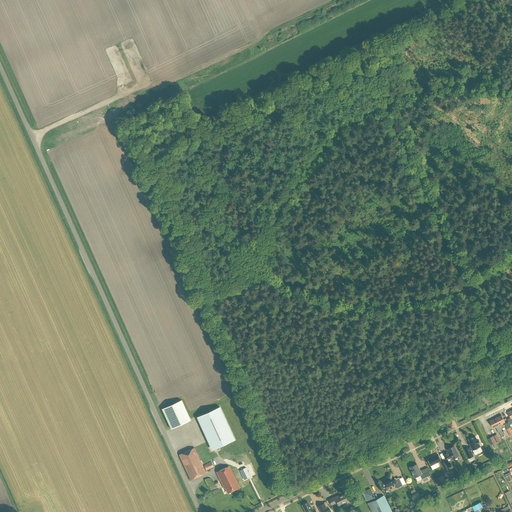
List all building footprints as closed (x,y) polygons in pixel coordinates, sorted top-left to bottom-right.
[(181,400),(162,409),(171,429),(190,420),(181,400)] [(220,407),(199,416),(215,449),(235,440),(220,407)] [(496,418),(499,425),(505,422),(502,415),(496,418)] [(499,425),(496,418),(490,421),(493,428),(496,427),(499,433),(500,433),(502,432),(499,425)] [(477,440),(475,436),(472,437),(471,437),(468,439),(470,443),(469,444),(472,450),(480,446),(478,443),(479,443),(478,439),(477,440)] [(447,458),(450,464),(455,462),(453,458),(459,456),(454,446),(447,449),(448,451),(444,454),(447,458)] [(469,447),(464,449),(468,458),(467,459),(469,462),(475,459),(469,447)] [(194,448),(179,455),(190,480),(206,473),(194,448)] [(437,454),(427,459),(430,466),(441,461),(437,454)] [(440,463),(445,472),(446,472),(448,476),(452,474),(450,469),(450,470),(445,460),(440,463)] [(211,462),(204,465),(206,470),(214,467),(211,462)] [(420,475),(420,476),(422,479),(427,477),(424,469),(420,471),(417,464),(409,467),(414,477),(420,475)] [(229,466),(216,472),(224,488),(225,488),(227,493),(239,487),(229,466)] [(246,468),(240,471),(244,480),(250,477),(246,468)] [(394,486),(394,487),(394,488),(395,488),(396,488),(396,489),(403,486),(399,477),(395,479),(394,479),(394,478),(393,475),(392,476),(391,475),(389,474),(388,475),(387,476),(388,478),(384,480),(387,487),(394,484),(395,485),(394,485),(394,486)] [(370,488),(362,493),(366,501),(368,500),(369,502),(368,503),(371,511),(392,511),(384,495),(376,499),(370,488)] [(336,496),(328,500),(331,506),(336,503),(338,506),(349,501),(345,493),(336,497),(336,496)] [(307,502),(302,505),(305,511),(316,511),(313,511),(312,511),(313,511),(312,510),(312,509),(310,506),(309,506),(307,502)] [(327,510),(324,503),(318,506),(320,511),(330,511),(329,509),(327,510)]
